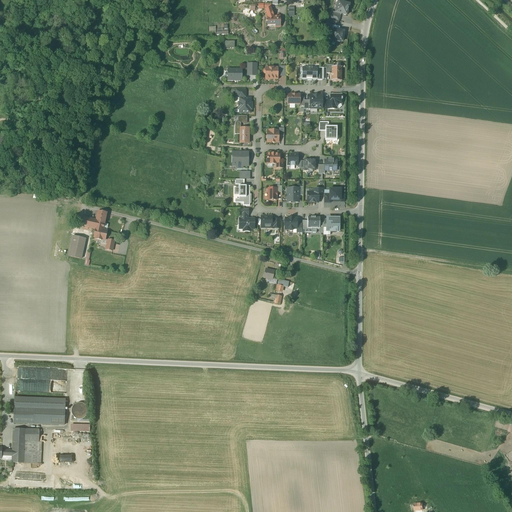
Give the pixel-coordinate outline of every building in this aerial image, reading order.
[(349,5),(338,2),(335,13),(341,14),(343,15),(347,16),(348,11),(347,11),(348,9),(349,5)] [(280,16),(273,16),(271,9),(266,11),(267,16),(268,26),(276,25),(276,27),(280,27),(280,16)] [(335,13),(334,17),(331,16),(330,20),(332,20),(338,22),(339,22),(341,14),(335,13)] [(344,32),(332,30),(331,40),(334,41),(339,42),(342,42),(344,32)] [(257,64),(247,64),(247,77),(257,77),(257,64)] [(312,67),(306,67),(306,68),(302,68),(301,80),(317,81),(317,68),(312,68),(312,67)] [(334,67),(332,67),(332,74),(332,81),(331,81),(341,81),(341,68),(342,68),(342,67),(334,67)] [(278,68),(266,68),(266,70),(265,70),(264,71),(263,72),(263,73),(264,74),(265,75),(266,75),(265,79),(266,79),(267,80),(269,80),(270,80),(277,80),(278,68)] [(242,69),(227,69),(227,81),(242,82),(242,69)] [(300,95),(288,95),(288,105),(299,105),(300,98),(300,95)] [(322,96),(310,95),(310,101),(310,106),(317,106),(317,109),(322,109),(322,96)] [(341,96),(330,96),(330,101),(330,110),(334,110),(334,106),(335,106),(339,103),(339,102),(342,102),(342,101),(342,99),(342,98),(341,98),(341,96)] [(250,99),(240,99),(240,104),(238,104),(238,110),(239,110),(239,114),(250,114),(250,110),(252,110),(252,104),(250,104),(250,99)] [(319,131),(326,131),(326,126),(329,126),(329,122),(319,122),(319,131)] [(249,129),(241,129),(241,123),(238,123),(235,123),(235,135),(240,135),(240,144),(249,144),(249,129)] [(329,126),(326,126),(326,131),(325,140),(337,140),(337,126),(329,126)] [(273,132),(267,132),(267,136),(266,137),(266,139),(267,140),(267,143),(278,143),(278,137),(278,131),(277,131),(274,131),(273,132)] [(247,153),(233,153),(233,166),(237,166),(237,168),(242,168),(242,166),(247,166),(247,153)] [(271,154),(271,155),(267,155),(267,164),(276,165),(276,169),(283,169),(284,160),(283,160),(283,162),(279,162),(279,155),(275,155),(275,154),(271,154)] [(298,155),(287,155),(287,165),(291,165),(291,166),(295,166),(294,165),(297,165),(298,165),(298,159),(298,155)] [(315,160),(305,160),(305,161),(305,170),(308,171),(308,172),(312,172),(312,171),(315,171),(315,160)] [(333,161),(328,160),(328,161),(324,161),(324,166),(324,171),(325,171),(336,171),(337,161),(333,161)] [(246,187),(239,186),(239,187),(239,188),(234,188),(234,196),(239,196),(239,197),(239,198),(239,199),(238,199),(238,203),(243,204),(243,206),(250,206),(250,204),(251,204),(251,195),(248,195),(248,191),(248,185),(246,185),(246,187)] [(277,189),(268,189),(268,200),(272,200),(272,201),(273,201),(273,200),(277,200),(277,196),(277,193),(277,189)] [(295,189),(291,189),(289,189),(289,194),(287,194),(286,194),(286,199),(287,199),(287,203),(291,203),(291,202),(295,202),(295,203),(298,203),(298,196),(298,189),(295,189)] [(329,189),(329,202),(341,202),(341,189),(329,189)] [(316,193),(307,193),(307,203),(318,203),(318,196),(318,193),(316,193)] [(108,215),(97,213),(95,221),(84,218),(82,227),(95,230),(93,239),(106,242),(108,233),(104,232),(108,215)] [(272,217),(265,217),(265,218),(261,218),(261,228),(266,228),(273,228),(273,226),(272,226),(272,221),(272,217)] [(315,217),(311,217),(311,218),(307,217),(307,221),(307,229),(311,229),(316,229),(319,229),(320,229),(320,224),(320,218),(315,218),(315,217)] [(289,218),(289,219),(285,219),(285,223),(284,224),(284,227),(285,228),(285,230),(289,230),(290,232),(292,232),(293,231),(293,230),(297,230),(297,224),(297,219),(293,219),(293,218),(289,218)] [(241,219),(239,219),(239,229),(243,229),(243,232),(250,232),(250,229),(254,230),(254,220),(247,219),(241,219)] [(339,219),(330,219),(330,220),(326,220),(326,228),(326,232),(330,232),(330,233),(335,233),(335,232),(339,232),(339,231),(339,219)] [(280,220),(273,220),(273,221),(272,221),(272,226),(273,226),(273,228),(273,229),(280,229),(280,220)] [(85,240),(73,237),(68,256),(81,259),(85,240)] [(114,241),(108,240),(106,251),(112,252),(114,241)] [(275,271),(265,269),(263,279),(272,281),(275,271)] [(289,282),(278,280),(277,285),(276,285),(275,291),(282,293),(284,287),(288,288),(289,282)] [(275,304),(277,296),(269,294),(268,298),(273,299),(272,303),(275,304)] [(17,380),(17,392),(47,392),(47,380),(17,380)] [(65,399),(14,397),(13,424),(64,426),(65,399)] [(85,405),(83,404),(80,403),(76,404),(74,406),(73,408),(72,411),(73,414),(74,416),(76,418),(79,419),(82,418),(85,417),(87,415),(88,412),(87,409),(87,407),(85,405)] [(84,424),(71,424),(71,432),(90,432),(90,420),(84,420),(84,424)] [(39,430),(13,429),(12,451),(2,451),(2,456),(12,457),(12,463),(41,464),(42,442),(39,442),(39,430)]
